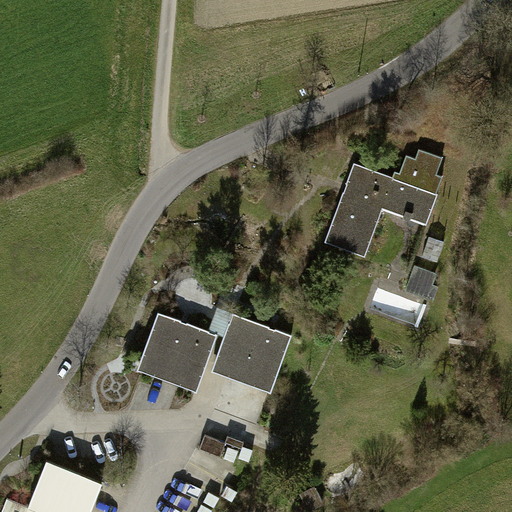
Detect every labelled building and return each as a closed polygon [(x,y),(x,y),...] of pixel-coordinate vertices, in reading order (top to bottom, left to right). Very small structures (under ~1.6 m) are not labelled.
[(405,154),(398,176),(355,162),(328,247),(372,261),(387,213),(428,226),(447,167),(405,154)] [(436,275),(418,269),(411,293),(429,298),(436,275)] [(282,332),(227,314),(208,369),(264,387),(282,332)] [(213,335),(156,316),(138,371),(195,390),(213,335)] [(93,511),(105,481),(54,463),(33,511),(11,500),(4,511),(93,511)]
